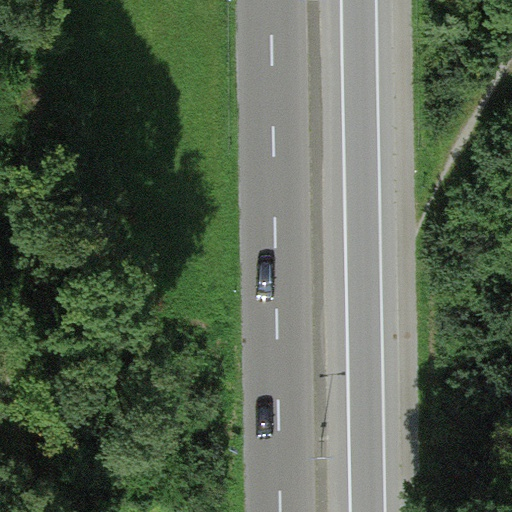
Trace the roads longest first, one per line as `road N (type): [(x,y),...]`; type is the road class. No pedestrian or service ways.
road 1 (secondary): [(369,511),(360,0)]
road 2 (secondary): [(274,0),(283,511)]
road 3 (track): [(1,370),(36,511)]
